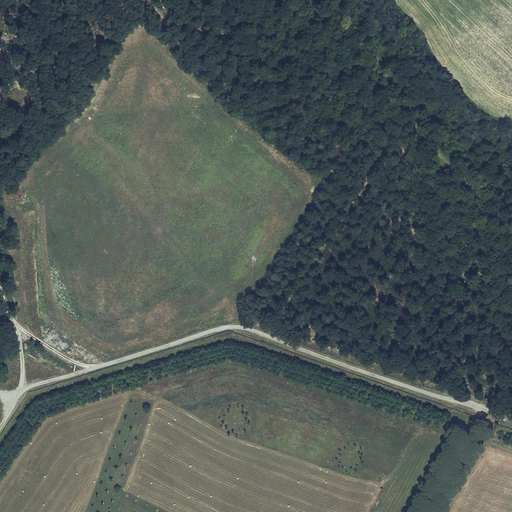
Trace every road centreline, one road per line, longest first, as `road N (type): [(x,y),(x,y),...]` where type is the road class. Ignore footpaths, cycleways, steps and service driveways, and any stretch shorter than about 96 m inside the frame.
road 1 (track): [(482,412),(225,327),(27,387),(0,426)]
road 2 (track): [(97,366),(64,357),(24,330),(0,289)]
